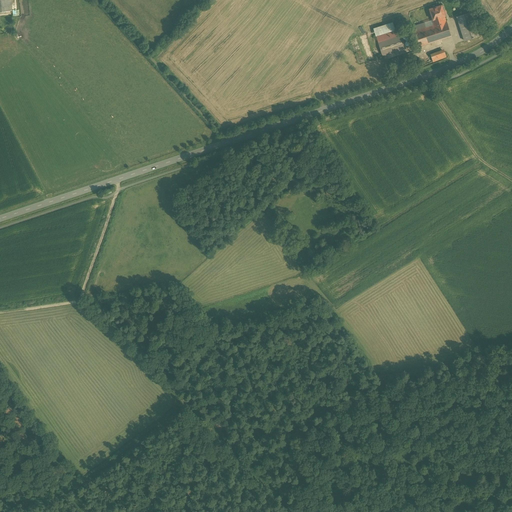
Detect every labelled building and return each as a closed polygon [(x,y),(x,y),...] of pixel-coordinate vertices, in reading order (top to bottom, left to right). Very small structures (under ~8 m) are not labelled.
[(11,0),(0,0),(0,12),(12,11),(11,0)] [(432,19),(433,25),(446,21),(444,16),(445,16),(441,5),(429,9),(433,19),(432,19)] [(471,12),(457,16),(464,40),(479,36),(471,12)] [(416,31),(414,31),(419,46),(451,36),(447,21),(446,21),(433,25),(431,26),(431,24),(425,25),(424,23),(415,26),(416,31)] [(374,29),(376,35),(394,29),(392,23),(374,29)] [(376,35),(382,56),(406,48),(399,27),(394,29),(376,35)] [(444,50),(430,55),(433,61),(446,56),(444,50)]
